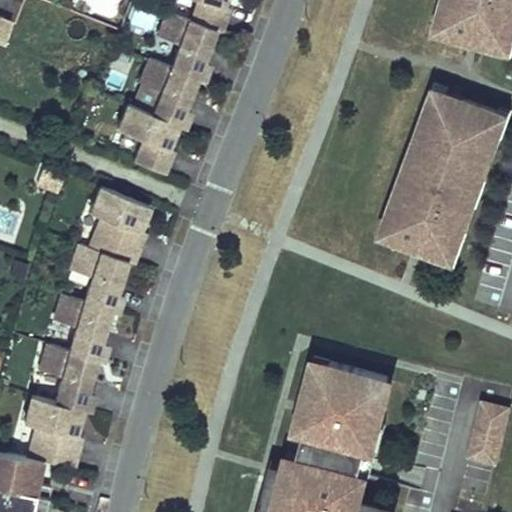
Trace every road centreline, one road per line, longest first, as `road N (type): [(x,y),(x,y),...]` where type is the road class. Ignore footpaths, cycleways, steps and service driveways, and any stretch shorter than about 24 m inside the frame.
road 1 (residential): [(119,511),(176,298),(287,0)]
road 2 (unknown): [(427,511),(462,383)]
